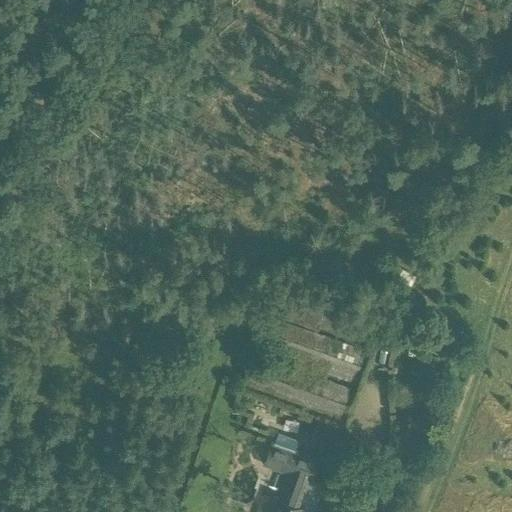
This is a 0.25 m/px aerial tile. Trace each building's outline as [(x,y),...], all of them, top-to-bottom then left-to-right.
[(404,312),(415,293),(379,271),(367,291),(404,312)] [(375,333),(380,317),(346,305),(349,298),(284,275),(270,314),(316,330),(318,325),(329,329),(331,322),(339,325),(341,321),(375,333)] [(359,383),(370,352),(268,316),(257,348),(359,383)] [(345,423),(357,390),(253,353),(241,386),(345,423)] [(298,439),(278,432),(275,441),(273,441),(265,464),(291,473),(282,498),(277,496),(272,510),(274,511),(273,511),(302,511),(304,507),(314,510),(323,483),(311,479),(319,456),(295,448),(298,439)]
